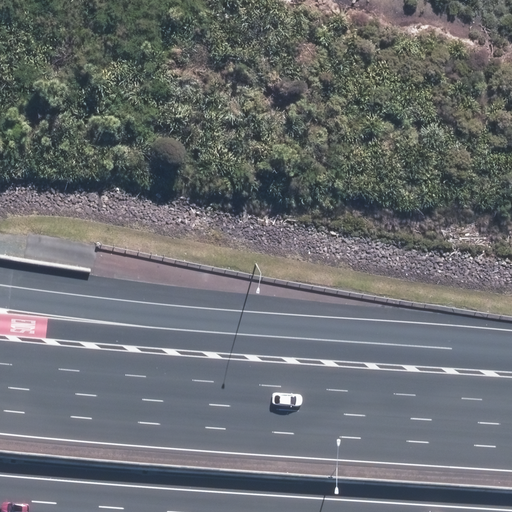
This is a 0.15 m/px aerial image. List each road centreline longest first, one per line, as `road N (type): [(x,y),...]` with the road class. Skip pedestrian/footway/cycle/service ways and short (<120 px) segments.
road 1 (motorway): [(0,284),(511,356)]
road 2 (motorway): [(0,382),(511,422)]
